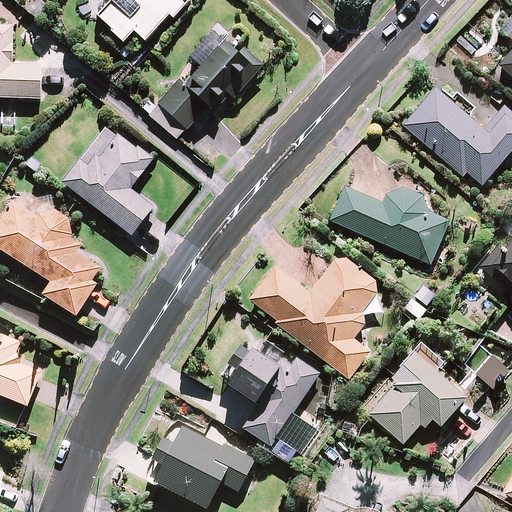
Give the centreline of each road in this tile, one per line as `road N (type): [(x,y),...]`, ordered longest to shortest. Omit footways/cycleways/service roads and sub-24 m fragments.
road 1 (residential): [(125,365),(204,246),(362,70)]
road 2 (residential): [(61,511),(125,365)]
road 3 (residential): [(0,295),(125,365)]
